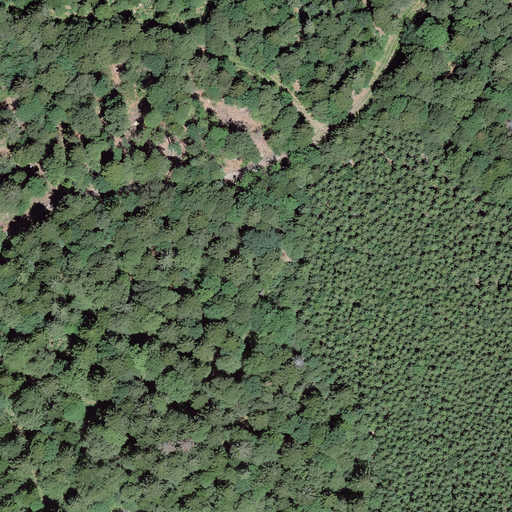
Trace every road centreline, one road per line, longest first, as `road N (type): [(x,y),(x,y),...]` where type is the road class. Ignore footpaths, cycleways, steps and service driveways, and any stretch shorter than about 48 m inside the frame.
road 1 (track): [(0,244),(49,206),(210,183),(306,146),(375,83),(424,0)]
road 2 (track): [(318,138),(268,79),(109,7),(0,3)]
